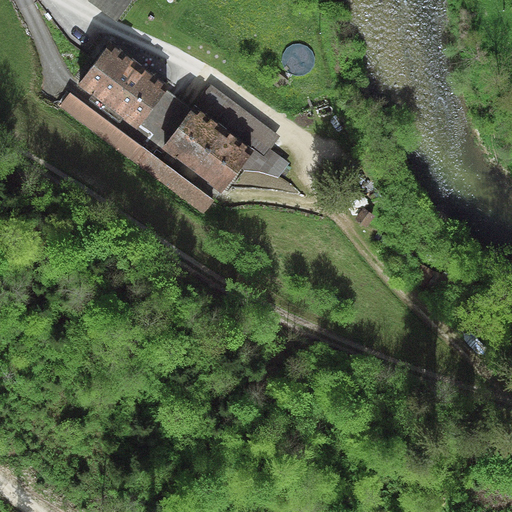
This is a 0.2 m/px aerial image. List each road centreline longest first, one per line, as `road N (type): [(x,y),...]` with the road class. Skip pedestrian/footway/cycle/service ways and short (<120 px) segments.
road 1 (track): [(74,1),(283,128),(394,279),(511,385)]
road 2 (track): [(0,144),(336,340),(511,402)]
